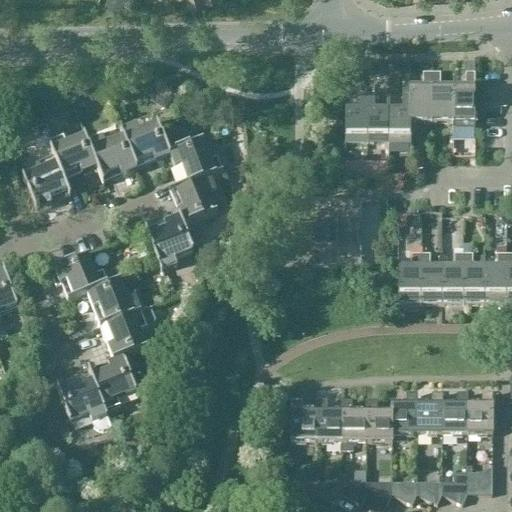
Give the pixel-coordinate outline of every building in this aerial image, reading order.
[(411,126),(432,126),(432,76),(423,76),(423,91),(410,91),(410,98),(410,126),(411,126)] [(440,76),(432,76),(432,126),(453,126),(453,91),(440,91),(440,76)] [(466,91),(453,91),(453,126),(475,126),(475,76),(466,76),(466,91)] [(345,147),(367,147),(367,98),(360,98),(360,112),(345,112),(345,147)] [(375,98),(367,98),(367,147),(389,147),(389,112),(375,112),(375,98)] [(403,112),(389,112),(389,147),(411,147),(411,126),(410,126),(410,98),(403,98),(403,112)] [(137,176),(170,163),(171,163),(170,159),(170,158),(158,128),(139,135),(136,129),(121,135),(123,142),(137,176)] [(45,131),(35,134),(40,145),(49,141),(45,131)] [(65,187),(97,174),(98,174),(89,148),(88,148),(85,140),(66,147),(64,140),(48,146),(54,161),(65,187)] [(103,142),(89,148),(98,174),(97,174),(103,189),(137,176),(123,142),(106,149),(103,142)] [(170,163),(182,193),(211,182),(224,177),(218,161),(211,164),(203,145),(170,158),(170,159),(171,163),(170,163)] [(71,202),(65,187),(54,161),(39,167),(42,174),(23,181),(37,216),(71,202)] [(169,198),(179,222),(184,232),(184,231),(217,218),(210,199),(217,197),(211,182),(182,193),(169,198)] [(361,204),(310,204),(310,226),(310,250),(310,271),(361,271),(361,204)] [(194,256),(184,231),(184,232),(179,222),(146,235),(162,276),(178,270),(175,263),(194,256)] [(399,309),(421,309),(421,258),(412,258),(412,272),(399,272),(399,309)] [(421,258),(421,309),(442,309),(442,272),(430,272),(430,258),(421,258)] [(454,272),(442,272),(442,309),(464,309),(464,258),(454,258),(454,272)] [(464,258),(464,309),(485,309),(485,272),(473,272),(473,258),(464,258)] [(497,272),(485,272),(485,309),(506,309),(506,258),(497,258),(497,272)] [(68,307),(87,300),(110,292),(104,277),(97,280),(89,259),(55,273),(68,307)] [(0,276),(0,324),(1,324),(0,320),(0,316),(18,310),(4,275),(0,276)] [(100,333),(141,317),(136,303),(129,306),(122,287),(110,292),(87,300),(100,333)] [(147,332),(141,317),(100,333),(113,366),(123,363),(148,353),(141,334),(147,332)] [(137,396),(123,363),(113,366),(88,376),(90,380),(91,380),(106,417),(121,411),(118,404),(137,396)] [(108,421),(106,417),(91,380),(90,380),(57,394),(71,428),(89,421),(92,427),(108,421)] [(417,440),(417,405),(417,402),(406,402),(406,405),(391,405),(391,413),(392,413),(392,440),(417,440)] [(417,405),(417,440),(442,440),(442,405),(442,402),(431,402),(431,405),(417,405)] [(456,405),(442,405),(442,440),(467,440),(467,406),(467,403),(456,403),(456,405)] [(482,406),(467,406),(467,440),(494,440),(494,410),(493,410),(493,403),(482,403),(482,406)] [(290,448),(317,448),(317,413),(302,413),(302,410),(291,410),(291,418),(290,418),(290,448)] [(317,448),(342,449),(342,413),(328,413),(328,410),(317,410),(317,413),(317,448)] [(342,410),(342,413),(342,449),(367,449),(367,413),(353,413),(353,410),(342,410)] [(367,410),(367,413),(367,449),(392,449),(392,440),(392,413),(391,413),(378,413),(378,410),(367,410)] [(477,478),(466,478),(467,500),(492,500),(492,472),(477,478)] [(453,488),(441,488),(442,500),(462,510),(467,500),(466,478),(453,478),(453,488)] [(312,509),(316,499),(316,487),(291,487),(291,509),(312,509)] [(337,509),(341,499),(341,487),(316,487),(316,499),(337,509)] [(341,499),(362,510),(366,499),(366,487),(341,487),(341,499)] [(391,487),(366,487),(366,499),(387,510),(391,500),(391,487)] [(416,488),(391,487),(391,500),(412,510),(417,500),(416,488)] [(416,488),(417,500),(437,510),(442,500),(441,488),(416,488)]
